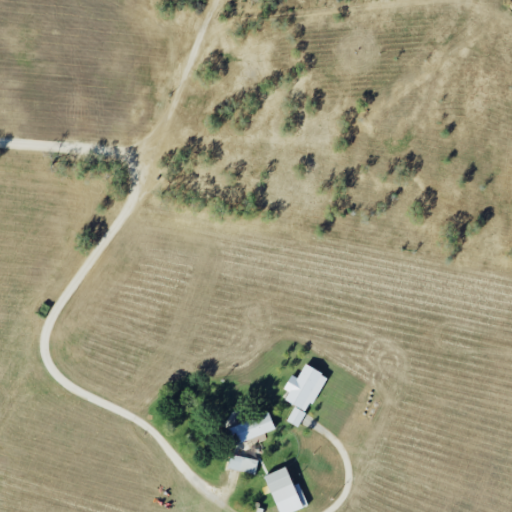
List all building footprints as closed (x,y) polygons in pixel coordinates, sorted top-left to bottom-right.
[(298,378),(290,374),(283,390),(288,392),(284,401),(308,413),(325,375),(304,365),(298,378)] [(305,414),(294,407),(286,421),(298,428),(305,414)] [(228,427),(234,445),(275,430),(268,413),(228,427)] [(258,460),(230,455),(227,469),(255,474),(258,460)] [(278,511),(292,511),(308,506),(298,483),(293,485),(285,467),(263,476),(278,511)]
